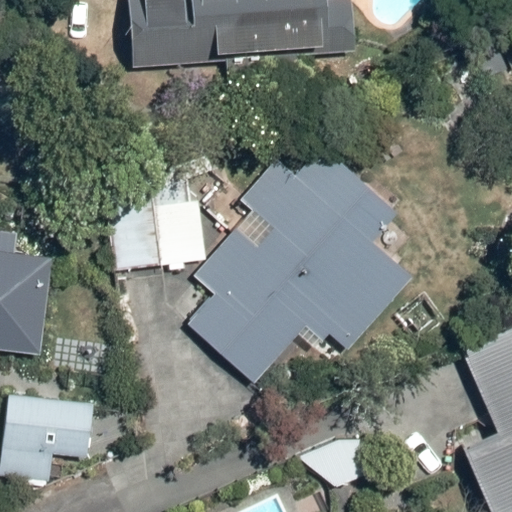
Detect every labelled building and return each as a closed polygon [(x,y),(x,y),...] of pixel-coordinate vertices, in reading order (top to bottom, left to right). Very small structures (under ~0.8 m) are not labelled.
[(132,0),(136,73),(339,62),(335,0),(132,0)] [(215,298),(192,325),(261,388),(303,337),(341,369),(421,273),(385,243),(407,216),(326,148),(303,175),(281,157),(242,204),(254,214),(197,283),(215,298)] [(117,204),(117,267),(208,267),(207,203),(117,204)] [(0,231),(0,351),(51,355),(58,262),(21,260),(23,234),(0,231)] [(511,327),(467,349),(495,408),(511,399),(511,327)] [(100,401),(11,396),(7,480),(57,483),(58,457),(97,459),(100,401)] [(381,463),(364,426),(308,448),(322,485),(381,463)] [(511,511),(511,427),(472,446),(502,511),(511,511)] [(0,472),(0,497),(12,489),(0,472)]
